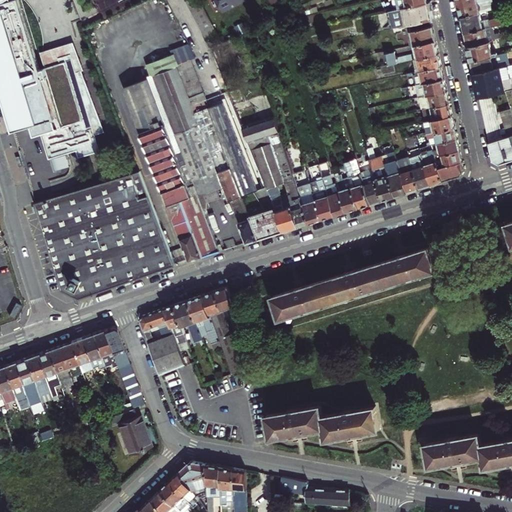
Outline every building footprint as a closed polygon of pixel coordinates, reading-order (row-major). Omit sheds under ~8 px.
[(0,0),(0,86),(13,130),(32,125),(34,124),(33,120),(37,119),(41,133),(49,159),(77,150),(79,157),(100,151),(95,135),(105,132),(83,70),(77,52),(65,56),(66,62),(51,67),(46,68),(25,0),(0,0)] [(223,43),(200,0),(185,0),(211,49),(223,43)] [(247,0),(246,0),(217,0),(224,12),(247,0)] [(402,3),(407,1),(406,0),(396,0),(398,8),(403,7),(402,3)] [(477,0),(457,0),(458,2),(461,16),(480,12),(494,9),(492,0),(486,0),(477,2),(477,0)] [(406,25),(431,19),(430,10),(428,2),(403,7),(398,8),(389,11),(393,28),(406,25)] [(480,12),(461,16),(463,25),(465,32),(492,26),(498,24),(503,23),(501,17),(490,20),(489,18),(482,20),(480,12)] [(408,30),(411,30),(415,44),(436,39),(434,30),(431,19),(406,25),(408,30)] [(467,39),(468,45),(489,40),(495,39),(494,33),(493,29),(492,26),(465,32),(467,39)] [(415,44),(414,44),(416,54),(396,58),(395,51),(386,53),(389,64),(413,59),(418,58),(439,53),(438,47),(436,39),(415,44)] [(470,54),(471,60),(497,54),(497,52),(492,53),(489,40),(468,45),(470,54)] [(46,51),(51,67),(66,62),(65,56),(77,52),(83,70),(87,69),(79,41),(46,51)] [(177,65),(191,59),(196,56),(189,43),(171,50),(173,54),(147,65),(151,76),(177,65)] [(473,67),(474,72),(507,65),(506,58),(508,58),(507,52),(497,54),(471,60),(473,67)] [(421,70),(442,65),(440,58),(439,53),(418,58),(421,70)] [(177,66),(179,72),(193,66),(191,59),(177,65),(177,66)] [(409,85),(444,77),(443,70),(442,65),(421,70),(416,71),(407,73),(409,85)] [(475,78),(477,85),(511,77),(509,65),(507,65),(474,72),(475,78)] [(154,75),(188,165),(187,165),(182,167),(193,197),(199,195),(198,193),(200,193),(195,180),(216,172),(222,187),(224,194),(226,201),(231,199),(247,242),(259,238),(250,215),(243,195),(209,107),(209,106),(195,112),(192,105),(189,98),(187,91),(184,85),(182,78),(179,72),(177,66),(154,75)] [(182,78),(196,72),(193,66),(179,72),(182,78)] [(198,79),(196,72),(182,78),(184,85),(198,79)] [(193,197),(182,167),(187,165),(154,76),(124,87),(190,260),(205,255),(220,250),(218,245),(216,240),(204,209),(199,195),(193,197)] [(411,98),(416,96),(447,90),(446,84),(444,77),(409,85),(408,85),(411,98)] [(478,91),(479,97),(493,94),(511,89),(511,79),(511,77),(477,85),(478,91)] [(184,85),(187,91),(201,85),(198,79),(184,85)] [(201,85),(187,91),(189,98),(204,92),(201,85)] [(423,108),(450,102),(449,97),(447,90),(416,96),(418,103),(420,102),(422,108),(423,108)] [(189,98),(192,105),(206,99),(204,92),(189,98)] [(479,97),(481,103),(494,100),(493,94),(479,97)] [(206,99),(192,105),(195,112),(209,106),(206,99)] [(231,99),(209,107),(243,195),(267,185),(243,126),(231,99)] [(481,103),(482,110),(496,107),(494,100),(481,103)] [(423,108),(426,120),(452,114),(451,107),(450,102),(423,108)] [(482,110),(484,117),(497,114),(496,107),(482,110)] [(511,112),(511,108),(500,111),(508,135),(511,142),(505,144),(502,137),(502,134),(488,137),(493,160),(500,163),(511,159),(511,112)] [(428,132),(455,127),(454,120),(452,114),(426,120),(425,120),(428,132)] [(484,117),(485,124),(499,121),(497,114),(484,117)] [(309,223),(293,173),(275,115),(243,126),(267,185),(276,206),(285,230),(293,228),(303,225),(309,223)] [(41,133),(37,119),(33,120),(34,124),(32,125),(35,134),(41,133)] [(485,124),(487,130),(500,127),(499,121),(485,124)] [(438,142),(458,138),(457,134),(455,127),(428,132),(428,133),(426,134),(427,138),(429,137),(431,144),(438,142)] [(487,130),(488,137),(502,134),(500,127),(487,130)] [(511,142),(508,135),(502,137),(505,144),(511,142)] [(436,155),(460,149),(459,143),(458,138),(438,142),(439,149),(434,150),(436,155)] [(390,198),(396,196),(383,155),(376,157),(373,146),(368,148),(371,159),(383,200),(390,198)] [(439,166),(463,161),(462,155),(460,149),(436,155),(439,166)] [(423,154),(432,184),(438,183),(444,181),(439,166),(436,155),(434,150),(423,154)] [(402,194),(408,192),(398,159),(397,157),(395,151),(383,155),(396,196),(402,194)] [(426,186),(432,184),(423,154),(422,152),(418,153),(419,156),(411,159),(420,188),(426,186)] [(414,190),(420,188),(411,159),(410,155),(404,157),(398,159),(408,192),(414,190)] [(378,201),(383,200),(371,159),(363,161),(362,157),(358,158),(372,203),(378,201)] [(366,205),(372,203),(358,158),(351,160),(345,161),(350,176),(360,207),(366,205)] [(342,213),(348,211),(338,181),(334,183),(327,161),(320,164),(336,214),(342,213)] [(465,169),(463,161),(439,166),(444,181),(453,178),(461,175),(465,169)] [(329,216),(336,214),(320,164),(314,165),(317,175),(309,177),(323,218),(329,216)] [(176,265),(140,170),(139,171),(35,202),(62,289),(69,293),(80,299),(128,282),(176,265)] [(323,218),(309,177),(307,178),(304,170),(293,173),(309,223),(316,221),(323,218)] [(354,209),(360,207),(350,176),(344,178),(342,173),(340,174),(339,171),(335,173),(338,181),(348,211),(354,209)] [(199,195),(204,209),(210,207),(205,194),(222,187),(216,172),(195,180),(200,193),(198,193),(199,195)] [(276,206),(250,215),(259,238),(267,236),(285,230),(276,206)] [(435,267),(429,245),(406,252),(377,261),(383,283),(435,267)] [(324,277),(331,299),(383,283),(377,261),(354,268),(324,277)] [(331,299),(324,277),(297,286),(272,294),(279,316),(331,299)] [(227,284),(215,288),(218,298),(222,307),(226,306),(229,315),(225,317),(228,324),(233,323),(235,330),(242,328),(235,307),(230,294),(227,284)] [(217,309),(214,299),(218,298),(215,288),(211,289),(208,290),(203,292),(210,311),(217,309)] [(244,304),(240,291),(230,294),(235,307),(244,304)] [(221,344),(210,311),(203,292),(194,295),(189,297),(196,317),(202,315),(208,329),(214,346),(221,344)] [(182,299),(174,302),(181,322),(188,320),(195,340),(199,339),(198,336),(203,335),(202,331),(196,317),(189,297),(182,299)] [(217,309),(222,307),(218,298),(214,299),(217,309)] [(179,331),(184,329),(181,322),(174,302),(169,304),(165,305),(171,321),(174,331),(179,345),(183,344),(179,331)] [(144,312),(140,317),(144,327),(153,324),(154,327),(171,321),(165,305),(154,309),(144,312)] [(217,309),(210,311),(221,344),(230,370),(255,362),(242,328),(235,330),(231,331),(228,324),(225,317),(222,307),(217,309)] [(208,329),(202,315),(196,317),(202,331),(208,329)] [(116,324),(112,322),(108,323),(103,325),(115,357),(117,364),(129,359),(116,324)] [(115,357),(103,325),(97,327),(92,329),(102,358),(108,356),(109,360),(115,357)] [(102,358),(92,329),(86,331),(81,333),(90,359),(95,357),(96,360),(102,358)] [(161,372),(185,363),(179,345),(174,331),(149,340),(152,348),(161,372)] [(94,369),(90,359),(81,333),(75,335),(70,337),(81,370),(82,373),(94,369)] [(75,372),(81,370),(70,337),(63,340),(59,341),(71,378),(76,376),(75,372)] [(72,379),(71,378),(59,341),(52,344),(47,345),(59,379),(61,383),(72,379)] [(53,381),(59,379),(47,345),(42,348),(36,350),(52,395),(52,396),(58,394),(53,381)] [(52,395),(36,350),(31,351),(25,354),(40,397),(40,399),(52,395)] [(29,401),(40,397),(25,354),(20,355),(14,358),(29,401)] [(18,406),(29,402),(29,401),(14,358),(7,360),(2,362),(13,393),(18,406)] [(117,364),(132,404),(144,400),(135,375),(129,359),(117,364)] [(13,393),(2,362),(0,362),(0,385),(1,385),(4,384),(8,395),(13,393)] [(305,428),(325,424),(323,414),(321,402),(268,412),(271,434),(291,431),(301,429),(305,428)] [(327,435),(345,432),(352,431),(360,429),(381,425),(377,403),(323,414),(325,424),(327,435)] [(141,411),(137,413),(134,405),(110,414),(109,415),(112,423),(119,420),(130,452),(153,444),(146,424),(141,411)] [(54,435),(52,430),(51,426),(39,431),(43,440),(54,435)] [(54,435),(64,431),(63,427),(52,430),(54,435)] [(33,442),(41,439),(37,429),(29,431),(33,442)] [(483,441),(480,430),(428,440),(432,462),(452,459),(457,458),(466,456),(485,453),(483,441)] [(487,463),(507,459),(511,458),(511,435),(483,441),(485,453),(487,463)] [(203,488),(206,492),(208,490),(207,459),(200,458),(196,457),(189,459),(180,468),(197,490),(198,492),(203,488)] [(215,511),(214,493),(222,493),(221,462),(214,461),(207,459),(208,490),(208,497),(208,504),(208,511),(215,511)] [(235,498),(234,464),(228,463),(221,462),(222,493),(222,502),(227,501),(227,498),(231,498),(235,498)] [(241,498),(247,498),(246,466),(239,465),(236,465),(234,464),(235,498),(235,506),(235,509),(241,508),(241,498)] [(193,494),(197,490),(180,468),(173,474),(170,477),(190,500),(195,496),(193,494)] [(308,484),(308,478),(295,476),(282,473),(279,486),(308,492),(309,497),(352,499),(350,486),(308,484)] [(55,497),(63,489),(49,476),(41,484),(55,497)] [(93,511),(111,495),(93,476),(54,511),(93,511)] [(162,485),(161,485),(185,511),(193,511),(186,504),(190,500),(170,477),(165,482),(162,485)] [(185,511),(161,485),(156,490),(152,494),(168,511),(185,511)] [(168,511),(152,494),(143,503),(141,504),(148,511),(168,511)]
